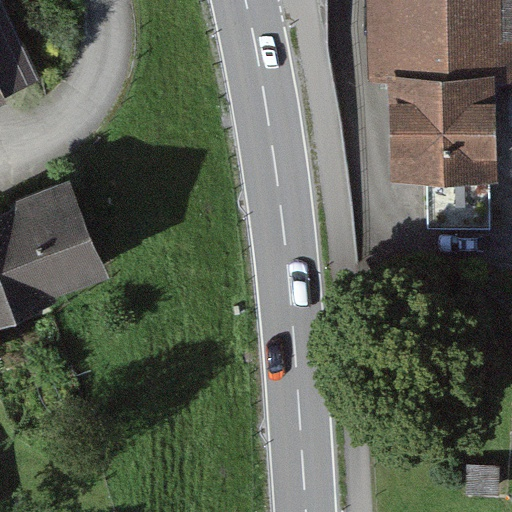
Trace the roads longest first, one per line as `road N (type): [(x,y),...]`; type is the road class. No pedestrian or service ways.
road 1 (primary): [(246,0),(288,253),(307,511)]
road 2 (unclassified): [(107,0),(110,29),(95,88),(60,132),(0,160)]
